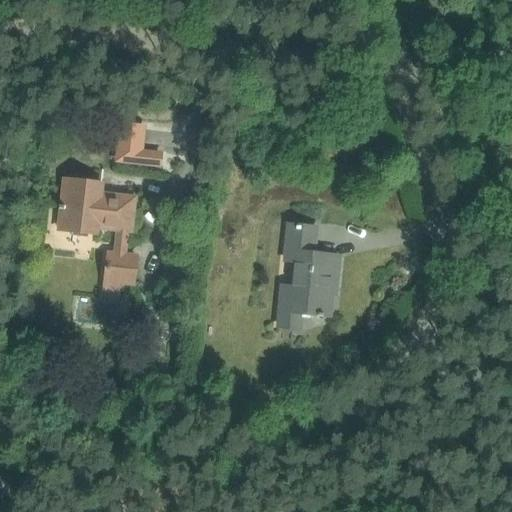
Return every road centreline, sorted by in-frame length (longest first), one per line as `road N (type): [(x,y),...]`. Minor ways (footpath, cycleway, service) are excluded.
road 1 (unclassified): [(401,63),(0,25)]
road 2 (unclassified): [(388,369),(438,301),(451,267),(401,63)]
road 3 (unclassified): [(308,511),(335,443),(382,377)]
